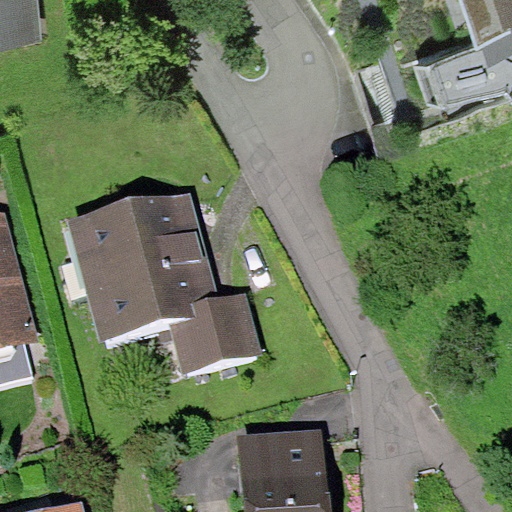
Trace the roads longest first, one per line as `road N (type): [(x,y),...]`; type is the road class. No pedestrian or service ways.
road 1 (residential): [(391,363),(239,121)]
road 2 (unclassified): [(485,511),(391,363)]
road 3 (residential): [(252,0),(278,42),(284,78),(239,121)]
road 4 (residential): [(395,511),(391,363)]
road 5 (residential): [(239,121),(169,0)]
